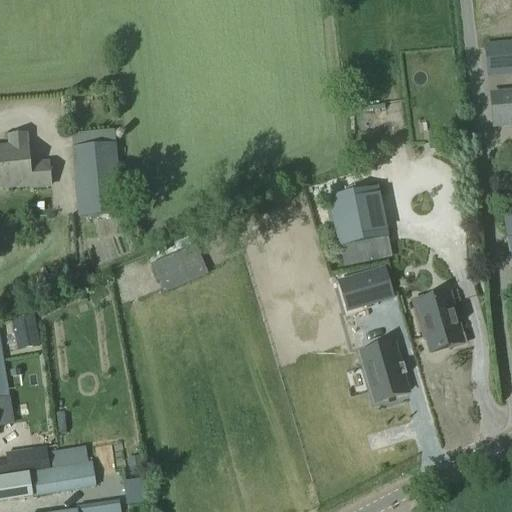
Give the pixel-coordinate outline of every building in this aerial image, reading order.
[(511,43),(483,46),(485,78),(511,76),(511,43)] [(511,95),(491,98),(494,123),(511,120),(511,95)] [(9,148),(0,149),(0,189),(29,187),(30,189),(49,187),(47,169),(29,171),(26,137),(8,138),(9,148)] [(115,145),(71,149),(77,219),(121,216),(115,145)] [(413,178),(414,202),(446,201),(445,176),(413,178)] [(376,189),(328,199),(342,267),(390,257),(376,189)] [(511,211),(501,214),(511,266),(511,211)] [(63,285),(58,273),(46,279),(51,291),(63,285)] [(49,293),(44,282),(39,285),(44,296),(49,293)] [(448,295),(415,305),(429,354),(462,345),(448,295)] [(32,318),(11,322),(17,352),(38,348),(32,318)] [(0,346),(0,399),(7,398),(8,398),(0,346)] [(407,395),(393,347),(360,356),(364,370),(374,405),(374,404),(407,395)] [(7,398),(0,399),(0,426),(12,425),(7,398)] [(48,449),(5,455),(6,463),(8,462),(9,475),(29,472),(30,474),(51,470),(48,449)] [(6,463),(0,463),(0,476),(9,475),(8,462),(6,463)] [(51,470),(30,474),(33,500),(95,488),(91,463),(51,470)] [(9,475),(0,476),(0,504),(33,500),(30,474),(29,472),(9,475)]
